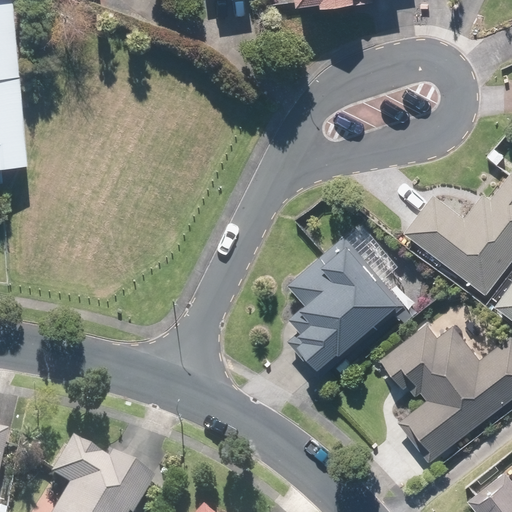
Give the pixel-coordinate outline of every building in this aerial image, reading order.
[(0,0),(0,168),(26,166),(9,0),(0,0)] [(273,0),(275,9),(321,3),(321,9),(376,3),(375,0),(273,0)] [(437,192),(408,231),(490,293),(511,264),(511,170),(492,196),(488,193),(470,216),(437,192)] [(404,306),(346,236),(287,286),(303,304),(287,317),(302,335),(295,341),(323,373),(404,306)] [(511,286),(498,306),(511,316),(511,286)] [(511,398),(511,335),(479,361),(452,325),(438,336),(426,321),(378,359),(401,389),(409,382),(417,393),(421,390),(429,399),(402,420),(433,460),(511,398)] [(53,511),(134,511),(153,482),(110,456),(106,462),(71,441),(49,478),(67,489),(53,511)] [(511,511),(511,478),(508,473),(470,503),(476,511),(511,511)]
